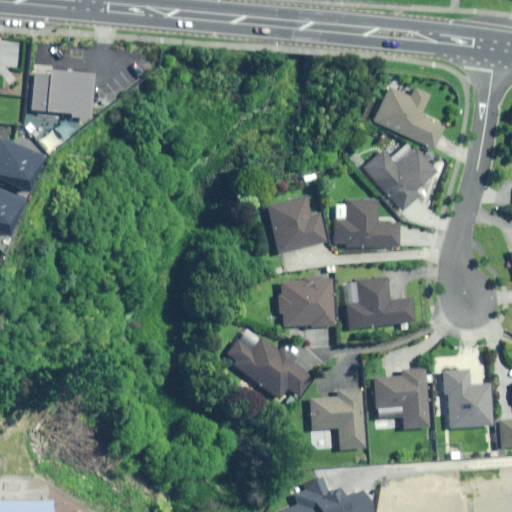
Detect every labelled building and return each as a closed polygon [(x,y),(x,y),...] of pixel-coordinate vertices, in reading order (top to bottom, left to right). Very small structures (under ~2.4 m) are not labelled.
[(31,72),(30,75),(28,75),(25,111),(28,111),(64,114),(64,118),(83,120),(85,76),(52,73),(52,67),(31,65),(31,72)] [(404,98),(382,88),(367,122),(428,150),(438,128),(414,117),(424,97),(408,89),(404,98)] [(432,173),(412,150),(391,168),(377,151),(357,169),(397,214),(416,197),(411,192),(430,175),(432,173)] [(304,215),(299,195),(260,205),(271,255),(320,243),(313,213),(304,215)] [(340,246),(339,248),(393,248),(394,223),(373,223),(374,203),(341,202),(341,221),(330,220),(325,220),(325,246),(340,246)] [(295,276),(295,280),(276,281),(276,294),(270,294),(270,315),(276,315),(277,327),(328,326),(327,280),(314,280),(314,276),(295,276)] [(385,301),(383,279),(350,282),(352,304),(341,305),(344,330),(409,323),(407,298),(385,301)] [(229,341),(218,356),(226,363),(224,365),(273,400),(281,389),(294,398),(320,362),(307,352),(300,347),(292,359),(275,347),(272,351),(254,338),(244,351),(229,341)] [(421,393),(421,370),(395,370),(395,378),(370,378),(370,409),(397,409),(398,429),(425,429),(425,393),(421,393)] [(464,386),(463,370),(438,372),(439,394),(443,394),(444,429),(486,427),(484,385),(464,386)] [(511,384),(511,385),(511,397),(511,419),(509,420),(494,421),(496,449),(511,447),(511,384)] [(361,449),(358,388),(332,389),(332,398),(306,399),(307,430),(333,429),(334,450),(361,449)] [(46,511),(46,502),(0,501),(0,511),(46,511)]
